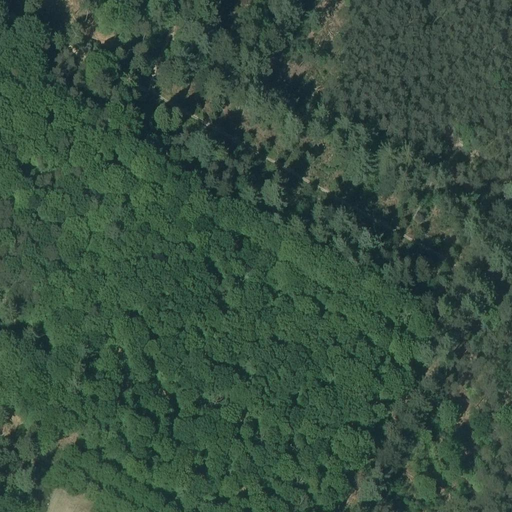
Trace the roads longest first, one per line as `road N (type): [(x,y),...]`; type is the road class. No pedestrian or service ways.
road 1 (track): [(57,456),(137,99),(146,90)]
road 2 (track): [(511,235),(355,511)]
road 3 (track): [(149,511),(0,427)]
